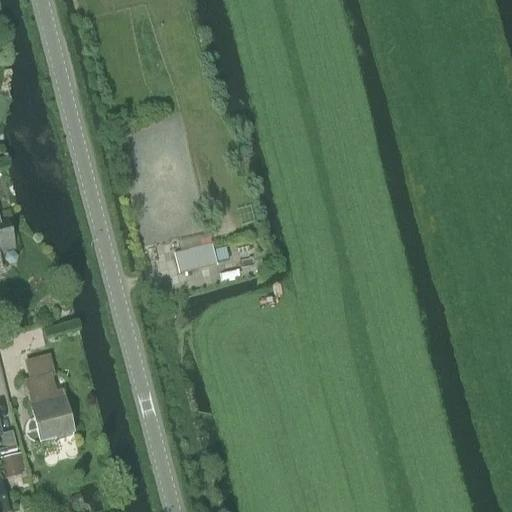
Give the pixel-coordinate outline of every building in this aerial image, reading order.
[(0,256),(16,253),(7,217),(0,218),(0,256)] [(177,275),(216,267),(211,248),(173,256),(177,275)] [(224,249),(212,251),(215,262),(226,260),(224,249)] [(5,256),(4,261),(9,266),(16,265),(17,258),(13,254),(5,256)] [(30,383),(24,384),(34,423),(32,426),(30,429),(30,433),(30,434),(36,432),(39,445),(45,444),(73,437),(62,394),(56,396),(53,383),(54,379),(49,358),(25,364),(30,383)] [(0,456),(16,453),(12,435),(0,437),(0,456)] [(24,471),(20,455),(0,460),(0,462),(4,481),(22,477),(21,471),(24,471)]
